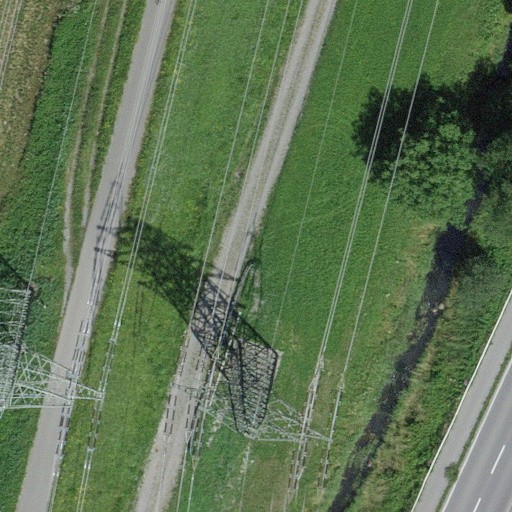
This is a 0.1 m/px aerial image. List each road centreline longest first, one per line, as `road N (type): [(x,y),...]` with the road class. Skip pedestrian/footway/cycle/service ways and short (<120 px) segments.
road 1 (track): [(162,511),(232,313),(313,0)]
road 2 (track): [(33,511),(163,0)]
